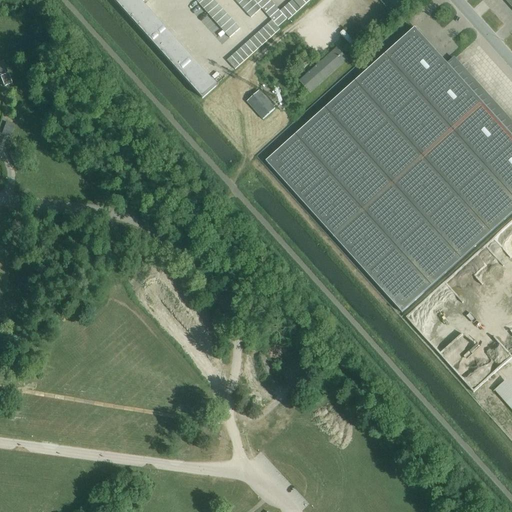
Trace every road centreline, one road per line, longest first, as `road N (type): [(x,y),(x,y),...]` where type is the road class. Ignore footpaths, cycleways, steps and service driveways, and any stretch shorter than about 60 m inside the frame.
road 1 (residential): [(0,199),(114,214),(162,235),(195,267),(236,327),(229,420),(252,476)]
road 2 (residential): [(0,442),(252,476)]
road 3 (unknown): [(510,381),(462,322),(495,271)]
